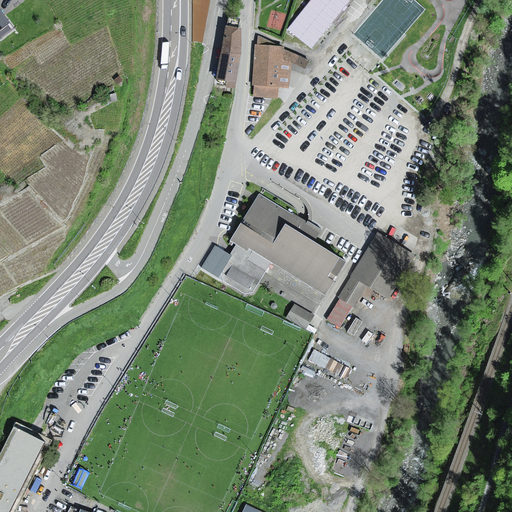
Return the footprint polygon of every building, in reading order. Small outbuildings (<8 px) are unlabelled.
[(207,0),(192,0),(190,41),(200,43),(207,0)] [(312,0),(290,28),(311,45),(342,6),(347,0),(312,0)] [(0,29),(9,23),(0,10),(0,29)] [(240,28),(227,26),(224,39),(222,51),(221,58),(217,78),(228,80),(227,87),(235,87),(241,54),(240,28)] [(255,96),(277,97),(278,86),(289,87),(290,64),(302,68),(307,60),(284,49),(284,47),(259,36),(259,45),(257,45),(253,84),(255,84),(255,96)] [(270,266),(325,296),(345,261),(312,242),(320,229),(314,226),(259,195),(232,239),(247,250),(241,259),(239,263),(230,258),(220,274),(222,283),(243,296),(253,295),(270,266)] [(351,276),(365,285),(388,299),(411,261),(415,255),(377,232),(376,235),(375,237),(351,276)] [(365,285),(351,276),(338,297),(352,306),(365,285)] [(338,328),(352,306),(338,297),(323,319),(338,328)] [(312,316),(293,304),(284,319),(303,330),(312,316)] [(0,456),(0,511),(10,511),(15,503),(45,442),(15,427),(0,456)]
